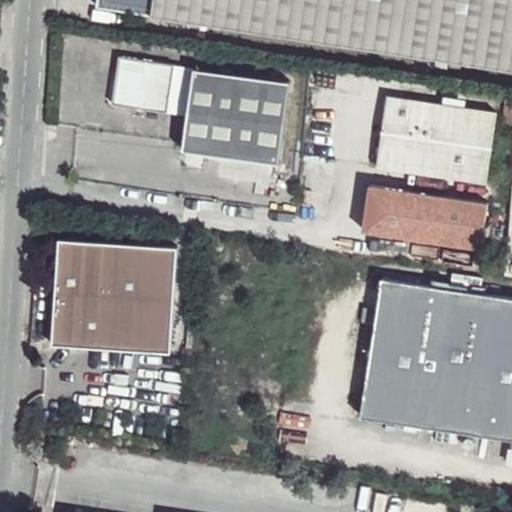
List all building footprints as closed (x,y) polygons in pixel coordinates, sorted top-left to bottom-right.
[(511,0),(156,0),(154,18),(355,47),(511,71),(511,0)] [(158,105),(162,64),(121,58),(114,99),(158,105)] [(176,67),(162,64),(158,105),(171,107),(176,67)] [(292,84),(196,71),(185,152),(281,165),(292,84)] [(390,98),(379,166),(488,184),(499,116),(390,98)] [(158,105),(114,99),(113,103),(170,113),(171,107),(158,105)] [(484,201),(366,183),(359,228),(477,247),(484,201)] [(63,240),(55,343),(173,352),(180,249),(63,240)] [(511,294),(380,275),(358,414),(511,437),(511,294)]
